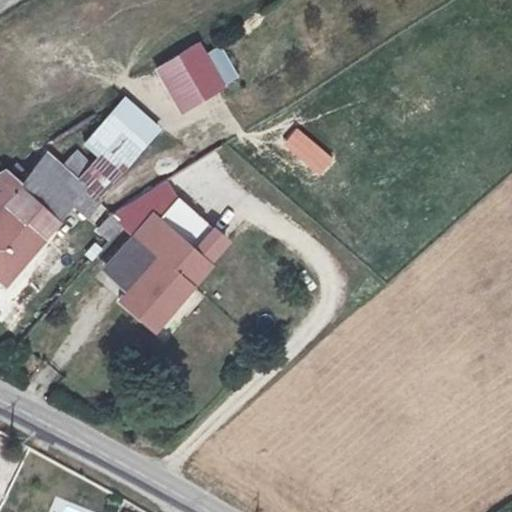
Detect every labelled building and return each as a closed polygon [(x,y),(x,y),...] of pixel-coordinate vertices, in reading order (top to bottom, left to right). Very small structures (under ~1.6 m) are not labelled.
[(242,80),(220,44),(206,53),(199,42),(153,69),(181,116),(242,80)] [(93,150),(75,169),(94,186),(102,190),(161,123),(122,95),(82,138),(93,150)] [(295,129),(286,142),(311,159),(320,146),(295,129)] [(80,201),(94,186),(75,169),(42,139),(14,167),(1,152),(0,152),(0,256),(65,188),(80,201)] [(169,192),(136,226),(184,270),(197,278),(225,240),(169,192)] [(136,226),(130,221),(101,250),(126,274),(115,285),(146,312),(184,270),(136,226)]
